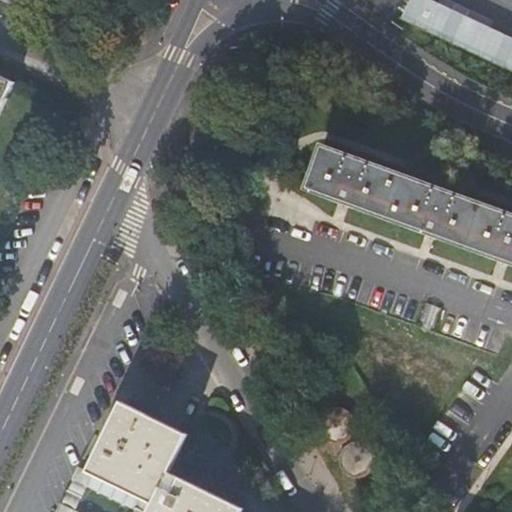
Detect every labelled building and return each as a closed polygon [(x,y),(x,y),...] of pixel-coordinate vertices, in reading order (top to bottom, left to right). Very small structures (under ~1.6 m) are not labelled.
[(511,31),(432,0),(411,0),(402,23),(511,66),(511,31)] [(0,112),(14,82),(0,75),(0,112)] [(511,262),(511,214),(322,146),(307,187),(511,262)] [(241,511),(244,506),(170,469),(188,432),(125,401),(93,466),(156,497),(148,511),(241,511)] [(352,442),(350,437),(355,428),(355,424),(355,421),(354,417),(352,414),(350,411),(346,409),(343,407),(339,407),(335,407),(332,408),(328,410),(326,412),(323,415),(322,419),(321,422),(321,426),(322,430),(324,433),(326,436),(330,438),(333,440),(327,443),(337,460),(343,458),(345,467),(348,470),(351,472),(354,474),(358,475),(362,475),(366,474),(369,472),(372,470),(374,467),(376,463),(377,459),(377,456),(376,452),(374,449),(372,446),(369,443),(366,442),(362,441),(358,440),(354,441),(352,442)]
